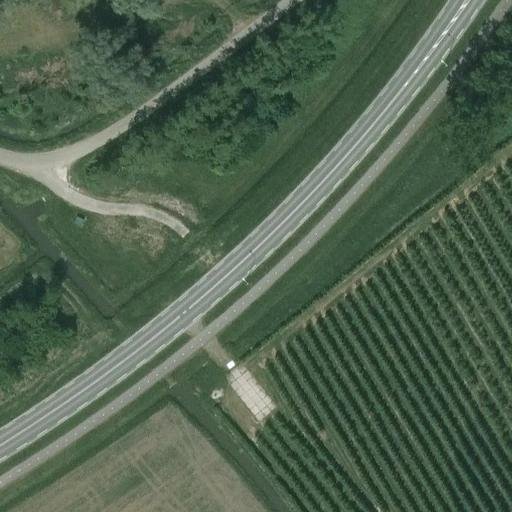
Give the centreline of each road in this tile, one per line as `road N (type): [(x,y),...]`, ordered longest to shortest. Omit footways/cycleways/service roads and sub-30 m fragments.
road 1 (secondary): [(0,442),(233,268),(332,168),(467,0)]
road 2 (unclassified): [(295,0),(77,154),(30,166),(0,159)]
